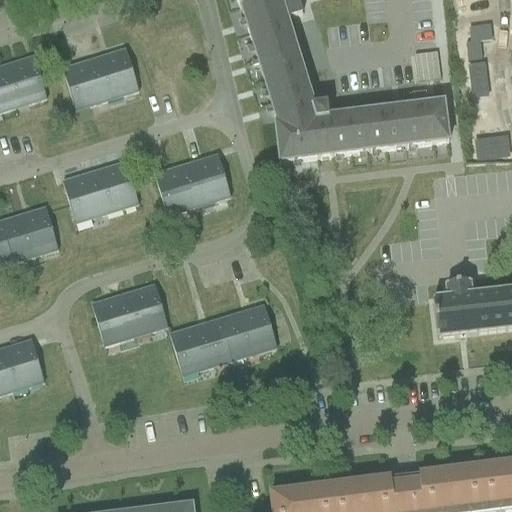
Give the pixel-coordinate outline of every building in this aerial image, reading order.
[(237,0),(277,128),(275,128),(280,168),(326,162),(436,149),(447,147),(449,147),(444,107),(326,122),(325,109),(312,111),(286,23),(301,18),(295,0),(237,0)] [(470,47),(465,47),(468,65),(481,63),(479,46),(470,47)] [(94,64),(107,106),(106,101),(119,97),(121,102),(138,96),(125,54),(94,64)] [(2,71),(15,113),(16,113),(14,108),(27,104),(29,109),(47,104),(34,61),(2,71)] [(62,74),(75,116),(76,115),(75,111),(88,106),(90,111),(107,106),(94,64),(62,74)] [(0,71),(0,117),(15,113),(2,71),(0,71)] [(484,71),(469,73),(471,91),(486,89),(484,71)] [(493,143),(478,145),(480,164),(495,162),(493,143)] [(186,170),(198,212),(199,212),(197,207),(211,203),(212,207),(230,202),(217,160),(186,170)] [(94,176),(107,219),(106,214),(119,210),(121,214),(138,209),(126,167),(94,176)] [(154,179),(167,221),(168,221),(166,216),(180,212),(181,217),(198,212),(186,170),(154,179)] [(62,186),(75,228),(76,228),(75,223),(88,219),(90,224),(107,219),(94,176),(62,186)] [(45,213),(14,222),(26,264),(27,264),(25,259),(39,255),(40,260),(58,255),(46,216),(45,213)] [(0,226),(0,267),(8,265),(9,270),(11,269),(26,264),(14,222),(0,226)] [(511,295),(471,301),(469,287),(463,287),(452,288),(446,289),(447,303),(432,305),(437,343),(511,334),(511,295)] [(123,299),(136,342),(135,337),(148,333),(150,338),(167,332),(155,290),(123,299)] [(91,309),(104,351),(105,351),(104,346),(117,342),(118,347),(136,342),(123,299),(91,309)] [(232,320),(245,363),(246,363),(244,358),(258,354),(259,359),(277,353),(264,310),(232,320)] [(201,329),(214,372),(215,372),(213,367),(227,363),(228,368),(245,363),(232,320),(201,329)] [(169,339),(182,382),(184,382),(182,377),(195,373),(197,378),(214,372),(201,329),(169,339)] [(0,354),(0,357),(12,397),(13,397),(11,392),(25,388),(26,393),(44,387),(31,345),(0,354)] [(0,400),(12,397),(0,357),(0,400)] [(511,511),(511,470),(497,472),(497,469),(460,474),(460,477),(438,480),(437,477),(371,485),(371,488),(348,491),(348,488),(311,492),(312,496),(289,498),(288,495),(269,498),(271,511),(186,511),(186,508),(168,511),(511,511)]
